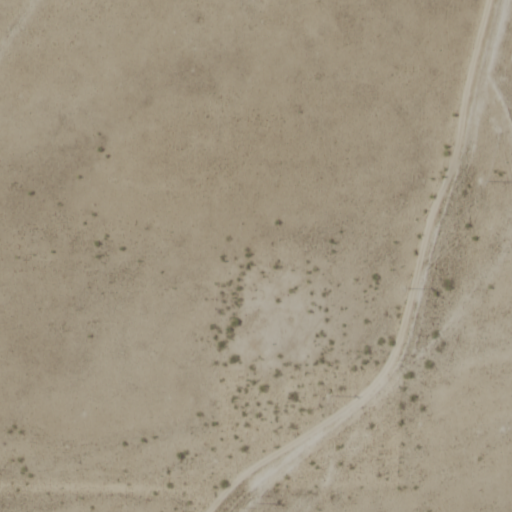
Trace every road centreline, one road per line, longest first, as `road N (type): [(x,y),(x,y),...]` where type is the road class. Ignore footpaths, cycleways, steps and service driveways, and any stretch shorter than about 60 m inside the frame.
road 1 (residential): [(490,0),(394,366),(344,417),(245,469),(210,511)]
road 2 (residential): [(225,494),(0,486)]
